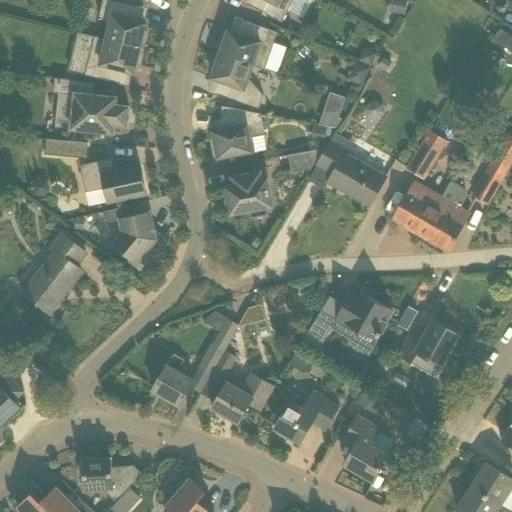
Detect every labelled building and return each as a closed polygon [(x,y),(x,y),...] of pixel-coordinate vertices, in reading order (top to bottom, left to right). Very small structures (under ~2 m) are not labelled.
[(144,49),(148,32),(144,31),(146,23),(137,21),(140,7),(109,0),(103,0),(99,16),(110,27),(106,39),(144,49)] [(252,0),(250,5),(282,23),(294,0),(252,0)] [(390,0),(388,12),(406,15),(408,0),(390,0)] [(505,2),(499,2),(496,7),(499,12),(505,12),(508,7),(505,2)] [(226,38),(223,36),(217,52),(253,65),(265,70),(278,32),(243,20),(238,33),(229,30),(226,38)] [(493,39),(511,52),(511,36),(500,29),(493,39)] [(85,75),(122,84),(125,70),(134,72),(136,65),(140,66),(144,49),(106,39),(94,36),(85,75)] [(266,66),(279,71),(288,46),(275,41),(266,66)] [(360,61),(372,67),(378,54),(365,48),(360,61)] [(217,94),(259,109),(264,95),(249,78),(253,65),(217,52),(212,69),(215,70),(212,78),(221,81),(217,94)] [(18,56),(16,71),(34,73),(36,58),(18,56)] [(392,62),(385,57),(378,67),(386,72),(392,62)] [(356,63),(349,79),(363,85),(370,69),(356,63)] [(73,80),(56,78),(54,92),(59,93),(71,94),(71,93),(73,80)] [(117,97),(75,93),(71,93),(71,94),(59,93),(56,126),(72,128),(72,129),(114,133),(114,125),(128,127),(130,106),(117,105),(117,97)] [(385,112),(383,105),(376,101),(369,103),(366,109),(367,116),(374,120),(381,118),(385,112)] [(266,134),(262,114),(223,106),(220,120),(222,130),(214,132),(215,140),(212,140),(215,156),(218,156),(219,157),(252,151),(250,137),(266,134)] [(434,122),(438,114),(431,110),(426,117),(434,122)] [(336,128),(342,119),(339,117),(328,114),(324,125),(336,128)] [(327,127),(314,125),(311,141),(324,144),(327,127)] [(431,131),(430,130),(408,166),(425,177),(448,141),(431,131)] [(336,133),(318,164),(334,173),(329,181),(371,205),(387,177),(346,154),(353,142),(336,133)] [(47,139),(45,153),(87,157),(88,143),(47,139)] [(311,169),(324,149),(289,155),(292,172),(311,169)] [(106,188),(110,202),(147,194),(140,164),(115,170),(113,158),(81,165),(87,193),(106,188)] [(504,178),(488,169),(473,194),(489,203),(504,178)] [(228,196),(225,196),(227,206),(230,205),(231,214),(250,211),(252,218),(269,215),(267,207),(273,206),(268,179),(262,180),(260,172),(233,177),(235,185),(226,187),(228,196)] [(415,181),(394,218),(421,234),(443,197),(438,194),(415,181)] [(449,250),(471,213),(462,208),(468,196),(466,190),(451,182),(443,197),(421,234),(449,250)] [(129,216),(127,207),(104,212),(105,219),(110,222),(120,220),(123,232),(113,244),(137,264),(162,235),(161,234),(160,236),(155,232),(156,232),(151,211),(129,216)] [(84,230),(86,219),(77,218),(75,229),(84,230)] [(25,293),(50,313),(62,298),(61,297),(80,271),(81,272),(82,271),(76,266),(87,253),(63,234),(51,250),(55,253),(25,293)] [(351,293),(332,326),(354,339),(351,345),(369,356),(387,323),(386,323),(393,310),(362,292),(359,297),(351,293)] [(239,324),(228,318),(213,343),(199,367),(212,374),(226,350),(238,328),(238,327),(239,324)] [(459,334),(435,320),(424,339),(412,333),(400,356),(416,365),(435,376),(442,365),(459,334)] [(316,321),(302,343),(317,353),(331,330),(316,321)] [(212,374),(223,380),(237,357),(226,350),(212,374)] [(181,405),(192,387),(194,381),(178,371),(185,360),(175,354),(168,366),(167,365),(153,390),(181,405)] [(0,428),(22,409),(5,390),(14,381),(0,366),(0,428)] [(381,387),(388,374),(376,368),(370,381),(381,387)] [(212,408),(239,423),(250,404),(261,411),(275,387),(251,373),(241,390),(227,382),(212,408)] [(351,396),(356,399),(362,389),(352,384),(349,389),(351,396)] [(382,400),(364,389),(356,402),(375,413),(382,400)] [(312,422),(325,429),(339,406),(314,392),(304,410),(291,402),(275,428),(300,443),(312,422)] [(393,439),(379,432),(381,430),(358,416),(345,439),(356,445),(345,464),(374,480),(388,456),(386,455),(394,443),(393,439)] [(511,424),(501,441),(511,447),(511,424)] [(113,468),(113,463),(112,458),(83,460),(84,465),(79,465),(81,482),(85,482),(86,491),(115,489),(122,496),(142,475),(134,466),(113,468)] [(511,511),(511,478),(488,462),(472,486),(511,511)] [(174,511),(212,511),(200,500),(208,491),(191,477),(166,504),(174,511)] [(32,492),(17,506),(22,511),(81,511),(57,486),(41,501),(32,492)] [(511,511),(472,486),(457,509),(461,511),(511,511)] [(114,511),(126,511),(117,503),(111,509),(114,511)]
